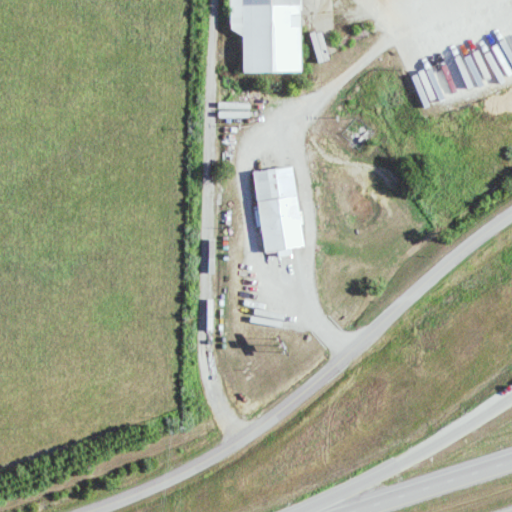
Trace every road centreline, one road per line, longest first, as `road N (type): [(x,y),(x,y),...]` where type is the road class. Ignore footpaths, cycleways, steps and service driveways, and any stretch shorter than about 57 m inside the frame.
road 1 (residential): [(241,434),(211,395),(206,359),(212,0)]
road 2 (residential): [(265,417),(511,209)]
road 3 (trunk): [(511,390),(427,447),(294,511)]
road 4 (residential): [(72,511),(198,462),(265,417)]
road 5 (trunk): [(511,459),(345,511)]
